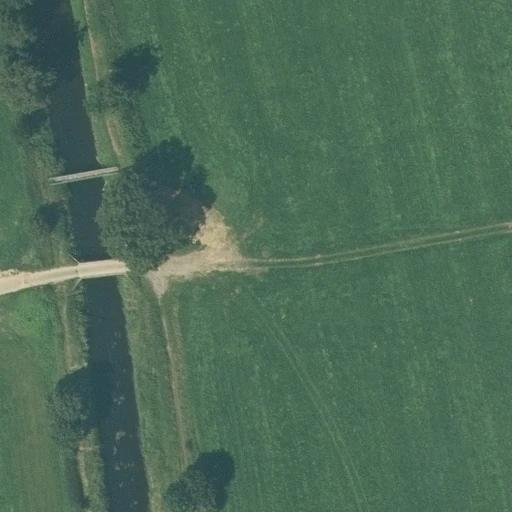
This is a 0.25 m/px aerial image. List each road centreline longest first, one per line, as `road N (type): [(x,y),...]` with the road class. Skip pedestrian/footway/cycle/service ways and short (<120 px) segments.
road 1 (track): [(134,265),(511,231)]
road 2 (track): [(155,265),(188,511)]
